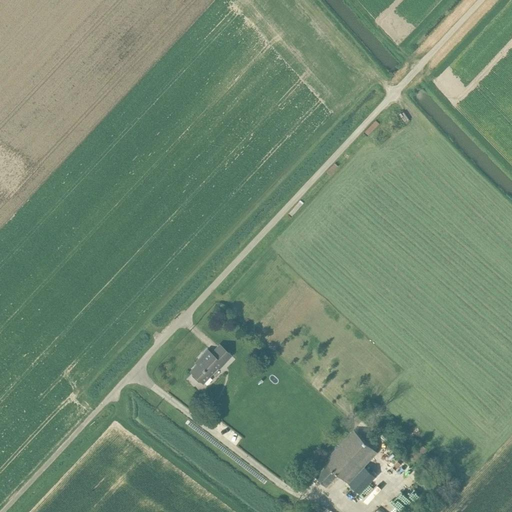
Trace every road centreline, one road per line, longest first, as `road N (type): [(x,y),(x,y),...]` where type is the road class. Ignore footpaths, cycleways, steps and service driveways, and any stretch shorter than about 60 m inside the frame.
road 1 (unclassified): [(2,511),(481,0)]
road 2 (track): [(311,0),(415,122)]
